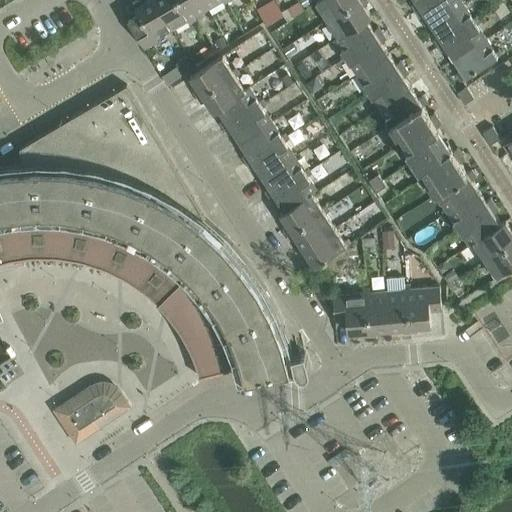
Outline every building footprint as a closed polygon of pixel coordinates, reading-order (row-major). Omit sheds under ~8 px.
[(173,29),(156,0),(134,0),(132,1),(142,18),(131,24),(145,48),(157,40),(156,39),(173,29)] [(156,0),(173,29),(188,20),(189,24),(192,22),(179,0),(156,0)] [(179,0),(192,22),(196,20),(194,17),(208,8),(203,0),(179,0)] [(203,0),(208,8),(222,0),(225,3),(228,1),(227,0),(203,0)] [(275,0),(272,0),(265,4),(274,20),(284,15),(282,11),(275,0)] [(323,18),(325,22),(357,0),(318,0),(316,2),(326,16),(323,18)] [(367,0),(357,0),(325,22),(326,24),(329,22),(338,36),(339,37),(367,18),(367,19),(372,16),(364,4),(369,1),(367,0)] [(415,0),(416,2),(412,5),(416,11),(432,0),(415,0)] [(432,0),(416,11),(420,17),(425,14),(432,25),(464,4),(461,0),(432,0)] [(300,1),(288,8),(293,17),(305,9),(300,1)] [(464,4),(432,25),(439,36),(434,39),(438,45),(478,19),(476,16),(473,18),(464,4)] [(339,37),(338,36),(334,39),(344,54),(340,56),(342,59),(382,32),(378,26),(374,29),(367,19),(367,18),(339,37)] [(478,19),(438,45),(442,51),(447,48),(454,59),(486,38),(477,24),(480,22),(478,19)] [(192,25),(186,29),(190,36),(197,31),(192,25)] [(382,32),(342,59),(344,62),(347,60),(357,74),(389,52),(382,42),(386,39),(382,32)] [(223,36),(216,40),(220,47),(227,43),(223,36)] [(486,38),(454,59),(461,70),(457,73),(461,80),(501,54),(499,50),(496,52),(486,38)] [(200,49),(191,55),(195,61),(204,55),(200,49)] [(389,52),(357,74),(366,88),(363,90),(365,93),(405,66),(401,60),(396,63),(389,52)] [(193,91),(198,97),(238,71),(236,68),(232,70),(223,55),(190,76),(198,88),(193,91)] [(185,57),(175,63),(177,66),(182,74),(192,67),(185,57)] [(405,66),(365,93),(367,96),(370,94),(379,108),(411,87),(404,76),(409,73),(405,66)] [(238,71),(198,97),(202,103),(206,100),(214,112),(218,109),(218,108),(246,90),(245,89),(236,76),(239,74),(238,71)] [(288,73),(282,77),(287,85),(294,81),(288,73)] [(316,76),(305,83),(312,94),(321,88),(321,84),(316,76)] [(0,262),(5,261),(5,262),(12,260),(29,257),(29,258),(36,257),(54,257),(61,258),(78,260),(78,261),(80,261),(84,262),(85,262),(102,267),(102,268),(108,270),(118,275),(122,277),(124,278),(130,282),(144,292),(150,297),(150,296),(163,309),(162,309),(163,309),(166,313),(167,314),(178,328),(181,334),(182,334),(190,349),(193,356),(199,372),(200,377),(201,377),(202,376),(201,375),(231,367),(242,364),(245,377),(243,378),(244,380),(256,377),(284,371),(296,369),(297,369),(310,365),(307,356),(305,351),(299,352),(293,354),(290,339),(278,311),(264,284),(247,260),(227,237),(205,217),(127,84),(20,147),(21,162),(7,163),(0,164),(0,262)] [(218,108),(218,109),(225,119),(220,122),(224,128),(264,102),(263,99),(259,101),(250,86),(245,89),(246,90),(218,108)] [(457,92),(461,98),(471,92),(467,86),(457,92)] [(411,87),(379,108),(388,122),(385,124),(388,128),(391,125),(390,125),(422,104),(423,104),(428,101),(423,94),(418,97),(411,87)] [(471,92),(461,98),(465,104),(474,98),(471,92)] [(264,102),(224,128),(229,134),(233,131),(240,142),(273,121),(263,107),(266,105),(264,102)] [(390,125),(391,125),(402,142),(434,121),(434,122),(439,119),(435,112),(430,115),(423,104),(422,104),(390,125)] [(273,121),(240,142),(247,153),(243,156),(247,162),(287,136),(285,133),(282,135),(273,121)] [(434,121),(402,142),(413,160),(445,138),(434,122),(434,121)] [(483,132),(487,138),(497,132),(493,126),(483,132)] [(497,132),(487,138),(491,144),(501,138),(497,132)] [(287,136),(247,162),(251,168),(256,165),(263,176),(295,155),(286,141),(289,139),(287,136)] [(445,138),(413,160),(424,177),(456,155),(445,138)] [(424,177),(435,193),(435,194),(468,172),(467,172),(461,162),(465,159),(461,152),(456,155),(424,177)] [(295,155),(263,176),(270,187),(265,190),(270,197),(309,170),(308,167),(304,170),(295,155)] [(435,194),(435,193),(432,195),(434,199),(438,197),(447,211),(479,190),(472,179),(477,176),(472,169),(467,172),(468,172),(435,194)] [(309,170),(270,197),(274,203),(278,200),(285,210),(285,211),(313,193),(314,193),(318,190),(308,175),(311,173),(309,170)] [(369,180),(373,186),(383,180),(379,174),(369,180)] [(383,180),(373,186),(377,192),(386,186),(383,180)] [(479,190),(447,211),(456,225),(453,227),(455,230),(495,204),(491,198),(486,201),(479,190)] [(285,211),(285,210),(280,213),(288,225),(283,228),(287,234),(327,208),(325,205),(322,207),(314,193),(313,193),(285,211)] [(495,204),(455,230),(457,233),(460,231),(470,246),(474,243),(474,242),(502,224),(501,223),(494,213),(499,210),(495,204)] [(327,208),(287,234),(291,240),(296,237),(303,248),(335,227),(326,213),(329,211),(327,208)] [(474,242),(474,243),(483,256),(480,258),(482,261),(511,241),(511,230),(506,220),(501,223),(502,224),(474,242)] [(335,227),(303,248),(310,259),(306,262),(310,269),(350,243),(348,239),(345,241),(335,227)] [(393,230),(383,231),(385,247),(395,246),(393,230)] [(376,237),(363,238),(363,246),(376,245),(376,237)] [(511,241),(482,261),(484,264),(487,262),(497,277),(511,267),(511,241)] [(455,268),(447,273),(452,281),(460,276),(455,268)] [(388,290),(386,290),(390,329),(403,328),(403,333),(411,332),(407,285),(405,285),(404,277),(387,278),(388,290)] [(410,285),(407,285),(411,332),(418,332),(418,326),(431,325),(430,311),(442,310),(440,286),(410,288),(410,285)] [(370,336),(366,288),(362,289),(363,292),(333,295),(335,319),(347,318),(348,332),(362,331),(363,337),(370,336)] [(369,288),(366,288),(370,336),(378,335),(377,330),(390,329),(386,290),(370,292),(369,288)] [(90,387),(77,396),(82,403),(83,402),(88,410),(98,403),(109,420),(131,406),(128,402),(125,397),(122,393),(119,390),(117,387),(114,385),(111,383),(107,383),(104,382),(100,383),(97,384),(94,385),(91,387),(90,387)] [(77,396),(55,410),(77,442),(109,420),(98,403),(88,410),(83,402),(82,403),(77,396)]
